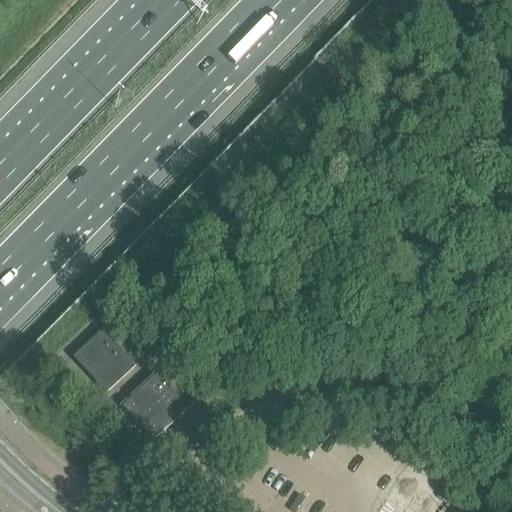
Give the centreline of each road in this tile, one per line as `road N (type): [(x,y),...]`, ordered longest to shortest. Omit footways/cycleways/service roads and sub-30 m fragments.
road 1 (motorway): [(0,283),(273,0)]
road 2 (motorway): [(170,0),(0,175)]
